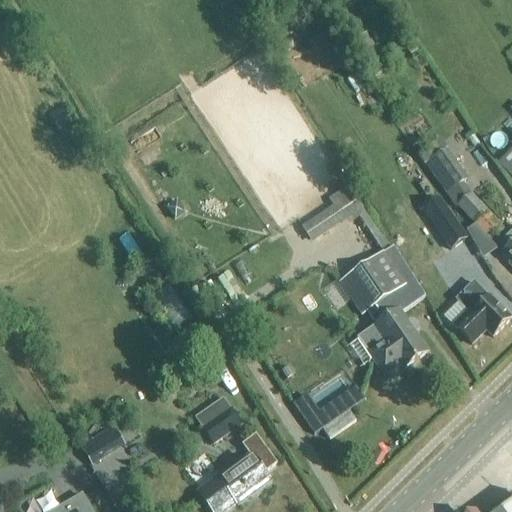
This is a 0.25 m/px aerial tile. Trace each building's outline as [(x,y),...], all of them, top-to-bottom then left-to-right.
[(61,109),(50,116),(60,130),(70,123),(61,109)] [(91,110),(75,113),(78,129),(94,126),(91,110)] [(493,218),(509,205),(459,145),(443,158),(493,218)] [(311,244),(363,211),(349,188),(328,201),(333,208),(301,228),(311,244)] [(487,212),(471,195),(458,208),(474,225),(475,224),(487,212)] [(439,200),(423,212),(451,251),(467,240),(439,200)] [(176,203),(166,209),(173,219),(183,213),(176,203)] [(487,212),(475,224),(490,241),(503,229),(487,212)] [(510,250),(502,258),(511,267),(508,269),(511,273),(511,236),(504,244),(510,250)] [(421,297),(450,281),(440,262),(435,265),(428,251),(404,264),(421,297)] [(339,284),(361,318),(406,289),(383,254),(339,284)] [(139,268),(125,278),(130,285),(153,269),(145,257),(136,264),(139,268)] [(455,304),(469,319),(455,333),(470,348),(484,335),(491,342),(509,324),(488,302),(487,303),(473,287),(455,304)] [(405,326),(397,315),(356,343),(382,381),(399,370),(401,373),(426,356),(405,326)] [(347,461),(383,444),(374,427),(387,421),(378,403),(331,425),(347,461)] [(213,448),(241,429),(230,413),(202,433),(213,448)] [(242,447),(250,457),(220,479),(219,478),(198,494),(211,511),(226,511),(235,506),(237,508),(272,482),(266,474),(277,465),(256,437),(242,447)] [(91,511),(82,496),(54,511),(91,511)]
